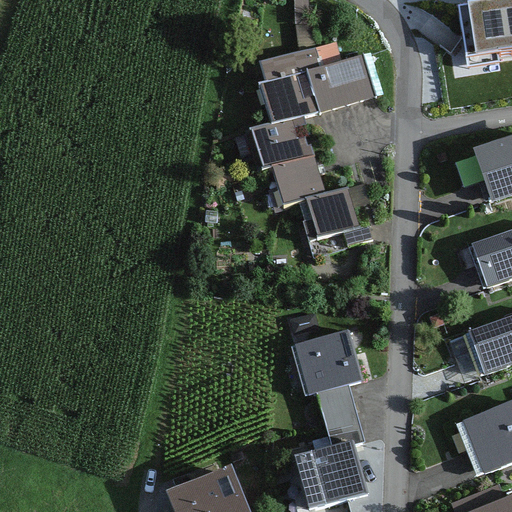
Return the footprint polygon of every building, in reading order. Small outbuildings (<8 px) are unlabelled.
[(309,2),(298,2),(297,28),(308,28),(309,2)] [(511,5),(459,14),(468,68),(499,63),(498,59),(511,56),(511,5)] [(264,92),(275,127),(303,118),(374,96),(363,61),(338,69),(332,49),(267,69),(273,89),(264,92)] [(305,125),(303,118),(275,127),(251,134),(263,173),(274,169),(305,160),(295,128),(305,125)] [(511,144),(478,156),(494,203),(511,196),(511,144)] [(314,157),(305,160),(274,169),(286,209),(307,202),(327,196),(314,157)] [(346,190),(327,196),(307,202),(319,241),(358,229),(346,190)] [(511,235),(474,248),(489,293),(511,285),(511,235)] [(511,316),(466,333),(482,375),(511,363),(511,316)] [(356,335),(297,351),(311,402),(325,398),(339,448),(368,440),(352,385),(369,380),(356,335)] [(511,402),(462,421),(484,476),(511,465),(511,402)] [(353,456),(304,470),(316,511),(323,511),(366,500),(353,456)] [(248,511),(237,476),(172,498),(176,511),(248,511)] [(511,511),(511,495),(467,511),(511,511)]
